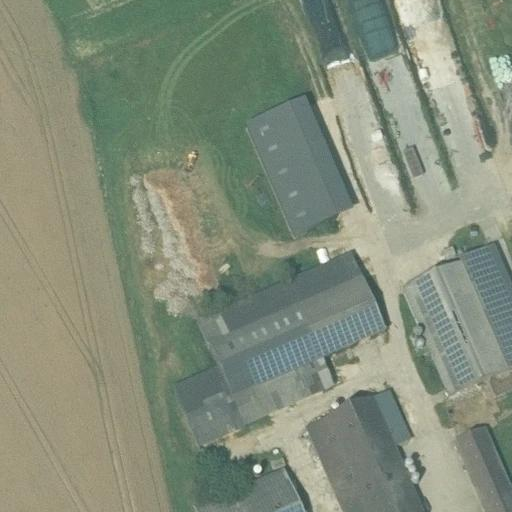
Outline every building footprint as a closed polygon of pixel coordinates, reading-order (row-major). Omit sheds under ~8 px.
[(248,123),(289,238),(350,216),(309,101),(248,123)] [(351,259),(198,327),(209,351),(362,283),(351,259)] [(463,267),(403,293),(450,400),(509,374),(463,267)] [(362,283),(209,351),(220,375),(231,401),(231,402),(384,335),(362,283)] [(496,392),(511,385),(511,374),(492,382),(496,392)] [(220,375),(175,396),(187,422),(231,401),(220,375)] [(387,395),(306,430),(337,500),(354,492),(362,511),(419,511),(393,450),(408,444),(387,395)] [(231,401),(187,422),(200,450),(244,430),(231,402),(231,401)] [(483,432),(455,444),(469,475),(497,463),(483,432)] [(283,460),(271,464),(273,471),(285,467),(283,460)] [(511,511),(511,498),(497,463),(469,475),(485,511),(511,511)] [(298,511),(282,475),(197,511),(298,511)] [(362,511),(354,492),(337,500),(341,511),(362,511)]
